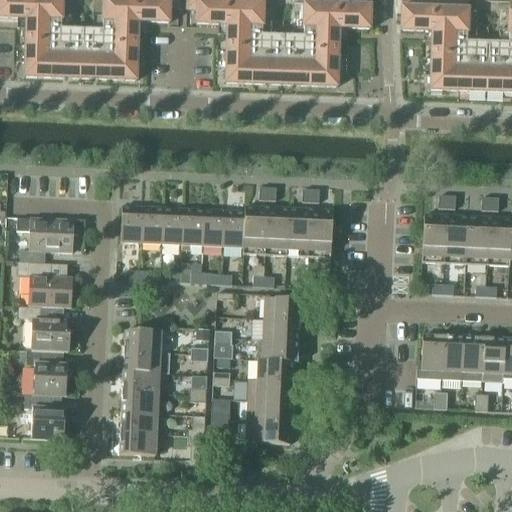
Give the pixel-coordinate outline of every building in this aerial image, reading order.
[(92,32),(69,32),(70,18),(61,17),(61,0),(0,0),(0,20),(25,21),(23,80),(135,83),(137,24),(168,25),(168,11),(177,11),(177,0),(101,0),(101,19),(92,18),(92,32)] [(292,38),(270,38),(270,24),(261,23),(262,0),(185,0),(186,12),(195,12),(194,26),(225,27),(224,55),(218,55),(217,73),(224,73),(224,86),(336,90),(338,31),(368,32),(369,0),(302,0),(302,25),(293,25),(292,38)] [(466,30),(467,2),(401,0),(400,33),(422,34),(421,44),(430,44),(429,62),(423,62),(422,78),(429,79),(428,93),(511,95),(511,3),(508,4),(507,31),(498,31),(497,45),(475,45),(475,30),(466,30)] [(258,190),(257,204),(265,204),(266,191),(258,190)] [(266,191),(265,204),(274,204),(274,191),(266,191)] [(301,192),(301,205),(309,206),(310,192),(301,192)] [(310,192),(309,206),(317,206),(318,193),(310,192)] [(437,198),(436,212),(445,212),(445,199),(437,198)] [(445,199),(445,212),(453,212),(454,199),(445,199)] [(481,200),(480,214),(489,214),(489,201),(481,200)] [(489,201),(489,214),(497,214),(497,201),(489,201)] [(120,210),(119,246),(139,247),(141,211),(120,210)] [(242,251),(241,257),(263,258),(265,210),(243,210),(243,215),(242,251)] [(265,210),(263,258),(285,259),(287,211),(265,210)] [(141,211),(139,247),(160,248),(161,212),(141,211)] [(287,211),(285,259),(307,260),(309,212),(287,211)] [(161,212),(160,248),(180,249),(182,212),(161,212)] [(182,212),(180,249),(189,254),(189,249),(201,249),(202,213),(182,212)] [(309,212),(307,260),(329,261),(329,252),(329,247),(330,226),(330,221),(331,213),(309,212)] [(202,213),(201,249),(221,250),(223,214),(202,213)] [(223,214),(221,250),(242,251),(243,215),(223,214)] [(422,218),(420,265),(442,266),(444,219),(422,218)] [(444,219),(442,266),(464,267),(466,220),(444,219)] [(16,220),(15,234),(28,235),(27,254),(19,253),(18,265),(27,265),(43,266),(44,255),(71,256),(73,223),(16,220)] [(466,220),(464,267),(486,268),(488,221),(466,220)] [(488,221),(486,268),(508,269),(508,264),(510,228),(510,222),(488,221)] [(27,265),(26,280),(29,280),(27,311),(61,312),(67,312),(69,281),(50,280),(50,266),(43,266),(27,265)] [(179,276),(178,287),(200,288),(200,277),(201,268),(180,267),(179,276)] [(128,274),(127,285),(138,285),(138,274),(128,274)] [(138,274),(138,285),(149,285),(149,275),(138,274)] [(168,276),(168,286),(178,287),(179,276),(168,276)] [(200,277),(200,288),(219,289),(220,278),(200,277)] [(220,278),(219,289),(230,289),(231,278),(220,278)] [(251,279),(251,290),(262,291),(262,280),(251,279)] [(262,280),(262,291),(272,291),(273,280),(262,280)] [(295,281),(294,292),(305,292),(306,282),(295,281)] [(306,282),(305,292),(312,293),(316,293),(316,282),(306,282)] [(431,288),(430,298),(441,299),(441,288),(431,288)] [(441,288),(441,299),(451,299),(452,289),(441,288)] [(474,290),(474,300),(485,301),(485,290),(474,290)] [(485,290),(485,301),(495,301),(495,291),(485,290)] [(262,302),(262,323),(298,325),(299,304),(262,302)] [(16,310),(16,323),(31,324),(30,355),(62,356),(65,356),(66,337),(63,337),(63,324),(61,324),(61,312),(27,311),(16,310)] [(262,323),(261,344),(297,345),(298,325),(262,323)] [(194,331),(194,344),(207,345),(207,332),(194,331)] [(123,334),(122,355),(158,357),(159,335),(123,334)] [(415,373),(415,382),(440,383),(442,339),(421,338),(419,373),(415,373)] [(442,339),(440,383),(460,384),(462,340),(442,339)] [(462,340),(460,384),(481,385),(483,341),(462,340)] [(483,341),(481,385),(502,386),(502,378),(504,342),(483,341)] [(502,386),(502,387),(511,387),(511,341),(504,342),(502,378),(502,386)] [(256,363),(256,364),(296,366),(297,345),(261,344),(260,364),(256,363)] [(213,348),(212,362),(215,363),(229,363),(229,348),(213,348)] [(26,355),(25,369),(33,369),(31,398),(60,399),(64,400),(65,368),(61,368),(62,356),(30,355),(26,355)] [(122,355),(121,376),(157,377),(168,378),(169,358),(158,357),(122,355)] [(229,363),(215,363),(215,371),(229,371),(229,363)] [(256,364),(255,384),(291,386),(292,366),(296,366),(256,364)] [(121,376),(121,396),(156,397),(157,377),(121,376)] [(247,384),(246,404),(290,406),(291,386),(255,384),(255,385),(247,384)] [(121,396),(120,417),(155,418),(156,397),(121,396)] [(23,398),(23,414),(30,415),(29,442),(60,444),(63,412),(59,412),(60,399),(31,398),(31,399),(23,398)] [(246,404),(246,425),(290,427),(290,406),(246,404)] [(120,417),(119,436),(154,438),(155,418),(120,417)] [(186,434),(186,439),(202,440),(203,433),(203,420),(191,419),(190,434),(186,434)] [(209,423),(209,445),(220,445),(220,430),(226,430),(226,424),(209,423)] [(245,450),(254,451),(254,450),(254,447),(289,448),(290,427),(246,425),(245,450)] [(119,436),(118,458),(153,460),(154,438),(119,436)] [(186,439),(185,446),(189,446),(189,465),(202,465),(202,447),(202,440),(186,439)]
